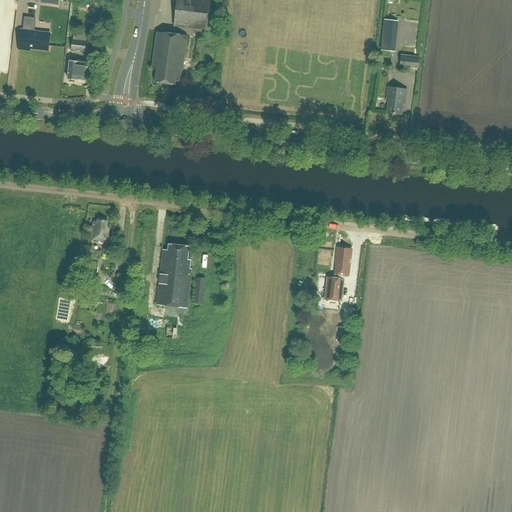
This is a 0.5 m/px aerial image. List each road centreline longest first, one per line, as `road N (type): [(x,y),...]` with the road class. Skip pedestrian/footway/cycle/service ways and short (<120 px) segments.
road 1 (unclassified): [(511,247),(0,185)]
road 2 (tertiary): [(511,169),(130,122)]
